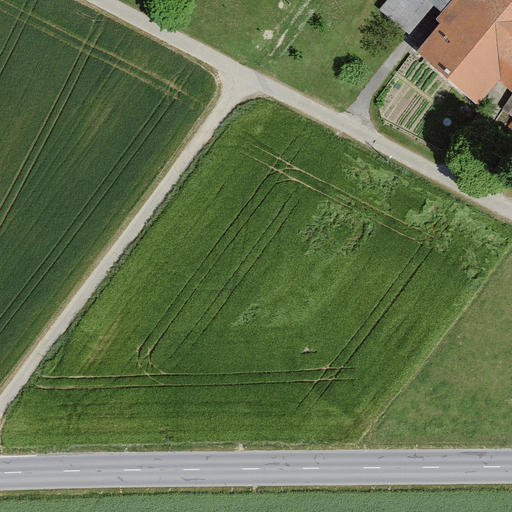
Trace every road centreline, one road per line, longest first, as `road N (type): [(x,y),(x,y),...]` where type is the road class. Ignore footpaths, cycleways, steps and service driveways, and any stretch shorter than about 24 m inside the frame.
road 1 (secondary): [(511,469),(0,474)]
road 2 (track): [(106,0),(511,210)]
road 3 (track): [(248,73),(0,407)]
